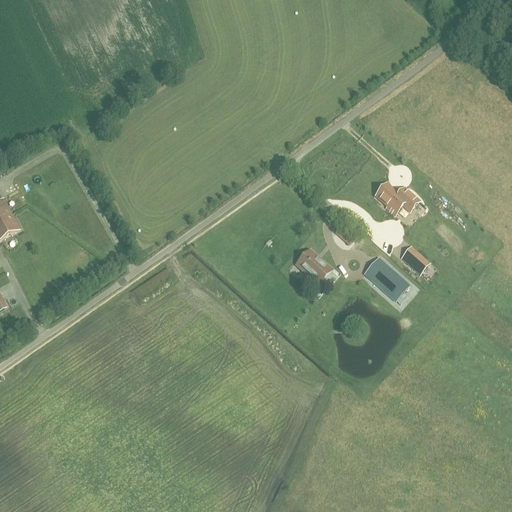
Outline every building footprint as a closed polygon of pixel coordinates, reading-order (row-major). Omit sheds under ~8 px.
[(407,224),(414,216),(398,202),(391,208),(380,198),(370,208),(382,219),(380,221),(387,228),(399,216),(407,224)] [(0,230),(12,223),(3,207),(0,209),(0,230)] [(0,248),(20,237),(12,223),(0,230),(0,248)] [(319,240),(352,269),(358,261),(326,232),(319,240)] [(357,247),(364,254),(368,250),(360,244),(357,247)] [(421,275),(429,265),(412,250),(410,251),(403,259),(413,268),(421,275)] [(333,272),(310,252),(297,267),(320,287),(333,272)] [(365,276),(396,303),(410,288),(379,261),(365,276)] [(362,280),(349,295),(380,323),(394,308),(362,280)] [(354,302),(349,305),(356,313),(360,309),(354,302)]
